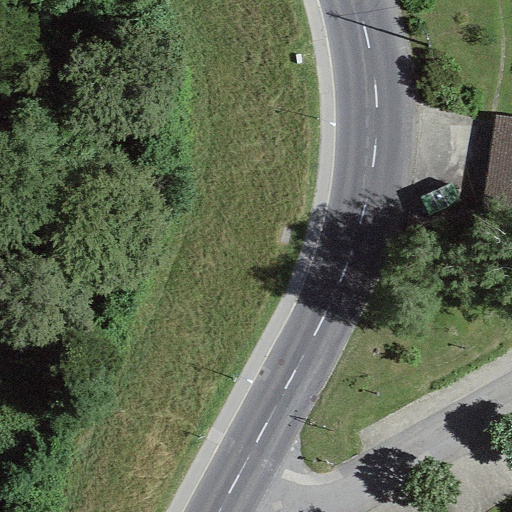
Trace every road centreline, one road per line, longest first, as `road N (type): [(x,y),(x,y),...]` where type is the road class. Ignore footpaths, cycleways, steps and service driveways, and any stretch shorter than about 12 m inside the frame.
road 1 (tertiary): [(225,511),(353,258),(371,135),(358,0)]
road 2 (residential): [(295,511),(511,397)]
